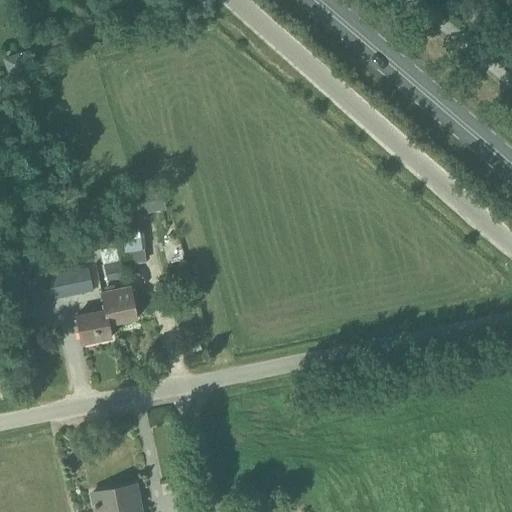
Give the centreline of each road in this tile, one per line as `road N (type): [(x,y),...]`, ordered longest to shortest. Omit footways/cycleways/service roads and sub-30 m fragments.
road 1 (unclassified): [(0,419),(511,309)]
road 2 (unclassified): [(511,243),(235,0)]
road 3 (primary): [(511,169),(310,0)]
